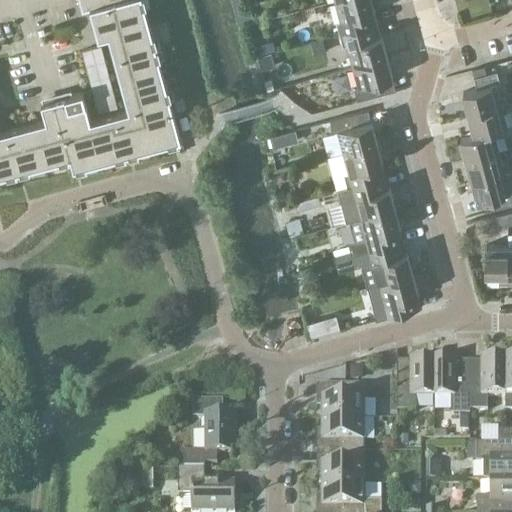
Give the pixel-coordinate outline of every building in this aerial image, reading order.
[(79,0),(82,10),(90,8),(98,38),(109,36),(129,110),(90,120),(83,91),(61,97),(41,102),(46,120),(0,132),(0,176),(70,157),(73,169),(181,140),(142,0),(79,0)] [(339,34),(371,25),(368,14),(375,12),(371,0),(334,0),(335,0),(340,21),(336,22),(339,34)] [(353,66),(387,56),(381,35),(374,37),(371,25),(339,34),(343,46),(347,45),(353,66)] [(357,100),(389,91),(386,80),(392,78),(387,56),(353,66),(358,86),(354,88),(357,100)] [(468,114),(506,104),(503,96),(499,97),(495,84),(500,83),(496,71),(474,77),(477,88),(462,92),(468,114)] [(497,129),(507,126),(503,112),(508,111),(506,104),(468,114),(474,134),(497,128),(497,129)] [(343,152),(377,142),(371,121),(365,123),(361,111),(330,120),(333,132),(337,131),(343,152)] [(494,137),(499,136),(509,133),(507,126),(497,129),(497,128),(474,134),(460,138),(466,159),(498,150),(494,137)] [(347,186),(386,175),(377,142),(343,152),(348,172),(344,174),(347,186)] [(471,180),(509,170),(507,162),(502,164),(498,150),(466,159),(471,180)] [(494,209),(511,204),(511,191),(510,192),(506,179),(511,177),(509,170),(471,180),(477,202),(491,198),(494,209)] [(395,208),(390,190),(386,175),(347,186),(351,198),(355,197),(361,217),(395,208)] [(351,255),(404,241),(395,208),(361,217),(349,220),(355,241),(348,243),(351,255)] [(511,210),(496,215),(499,226),(511,222),(511,210)] [(413,274),(407,255),(404,241),(351,255),(355,267),(361,265),(367,286),(378,283),(413,274)] [(499,284),(507,284),(507,245),(485,245),(485,279),(499,279),(499,284)] [(412,297),(418,295),(413,274),(378,283),(384,304),(380,305),(383,317),(415,308),(412,297)] [(416,398),(433,398),(433,359),(410,359),(410,362),(397,362),(397,411),(416,411),(416,398)] [(469,411),(469,365),(457,365),(457,359),(433,359),(433,398),(450,398),(450,415),(469,415),(469,411)] [(487,398),(505,398),(505,359),(481,359),(481,365),(469,365),(469,411),(487,411),(487,398)] [(321,419),(364,419),(364,386),(316,386),(316,398),(321,398),(321,419)] [(222,401),(193,401),(192,419),(204,419),(204,451),(185,451),(185,469),(205,469),(205,465),(216,465),(216,454),(234,454),(234,415),(222,415),(222,401)] [(364,453),(364,419),(321,419),(321,441),(316,441),(316,452),(364,453)] [(497,445),(511,444),(511,431),(497,432),(497,444),(497,445)] [(511,444),(497,445),(497,444),(476,444),(476,463),(483,463),(483,480),(490,481),(511,480),(511,444)] [(364,485),(364,453),(316,452),(316,464),(321,464),(321,485),(364,485)] [(178,469),(178,496),(191,496),(190,511),(234,511),(234,483),(204,483),(204,469),(185,469),(178,469)] [(511,511),(511,480),(490,481),(490,498),(476,498),(476,511),(511,511)] [(316,507),(316,511),(381,511),(382,502),(364,502),(364,485),(321,485),(321,507),(316,507)]
